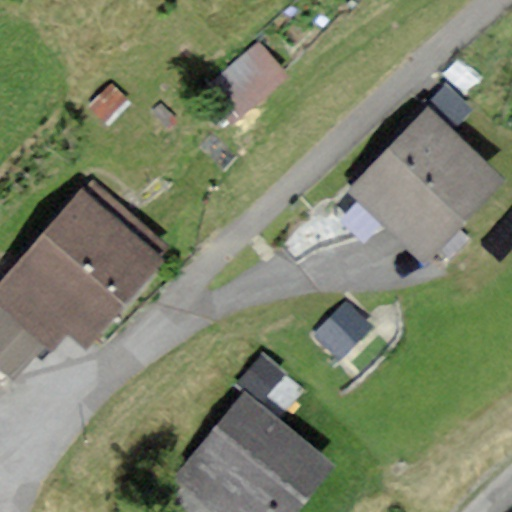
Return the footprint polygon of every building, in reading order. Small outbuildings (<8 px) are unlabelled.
[(216,93),(242,116),(284,70),(258,47),(216,93)] [(86,102),(101,125),(132,105),(117,82),(86,102)] [(497,178),(432,112),(358,183),(423,250),(497,178)] [(167,248),(93,188),(0,302),(0,352),(19,367),(44,336),(64,352),(82,329),(94,338),(167,248)] [(378,334),(346,305),(322,332),(354,361),(378,334)] [(289,511),(328,462),(248,400),(186,479),(227,511),(251,511),(254,508),(258,511),(289,511)]
